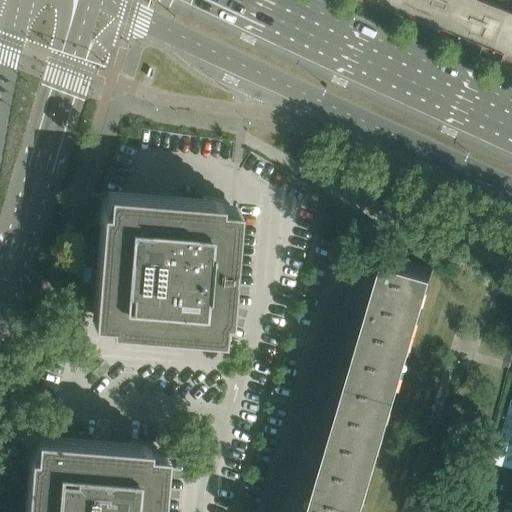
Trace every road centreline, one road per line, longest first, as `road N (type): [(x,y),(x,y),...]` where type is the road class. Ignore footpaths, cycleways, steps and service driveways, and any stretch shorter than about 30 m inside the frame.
road 1 (secondary): [(105,0),(511,183)]
road 2 (secondary): [(0,323),(88,0)]
road 3 (secondary): [(511,119),(252,0)]
road 4 (residential): [(270,511),(347,248)]
